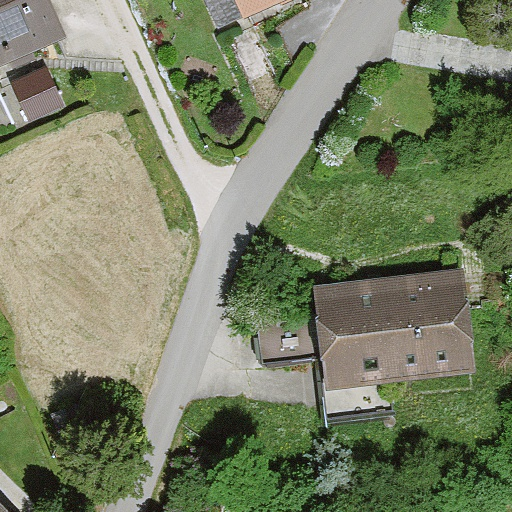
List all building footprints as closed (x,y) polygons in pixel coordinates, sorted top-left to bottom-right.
[(0,0),(0,66),(64,37),(47,0),(0,0)] [(283,0),(204,0),(218,29),(283,0)] [(69,114),(47,70),(10,86),(30,133),(69,114)] [(326,387),(470,372),(460,271),(316,285),(326,387)] [(0,511),(11,511),(0,501),(0,511)]
